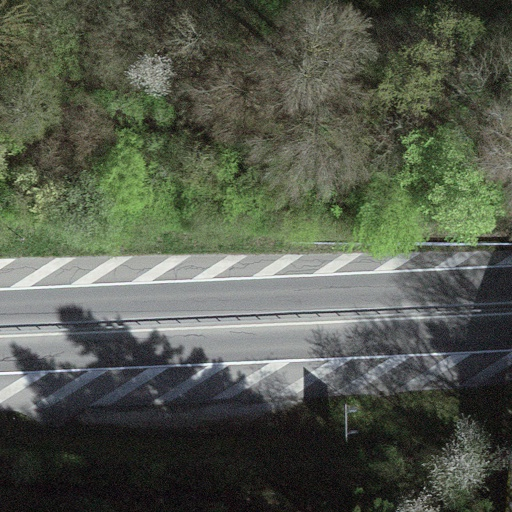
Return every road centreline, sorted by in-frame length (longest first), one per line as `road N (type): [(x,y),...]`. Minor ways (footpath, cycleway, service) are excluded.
road 1 (trunk): [(511,286),(0,311)]
road 2 (trunk): [(0,360),(511,335)]
